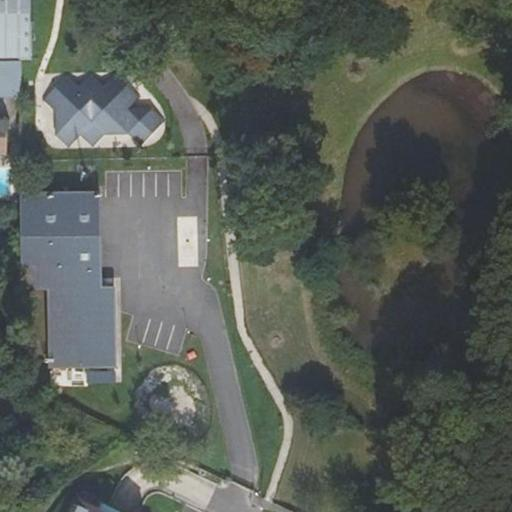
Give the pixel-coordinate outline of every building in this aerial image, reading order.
[(0,0),(0,64),(19,65),(32,65),(32,0),(0,0)] [(0,99),(20,100),(19,65),(0,64),(0,99)] [(131,110),(139,100),(112,75),(102,86),(89,76),(80,87),(64,75),(42,99),(54,111),(55,137),(68,149),(79,138),(92,148),(104,136),(128,136),(141,147),(164,123),(150,110),(131,110)] [(49,368),(114,367),(113,289),(100,289),(99,244),(98,194),(21,195),(23,290),(48,289),(49,368)] [(121,511),(108,505),(105,511),(82,501),(77,511),(121,511)]
